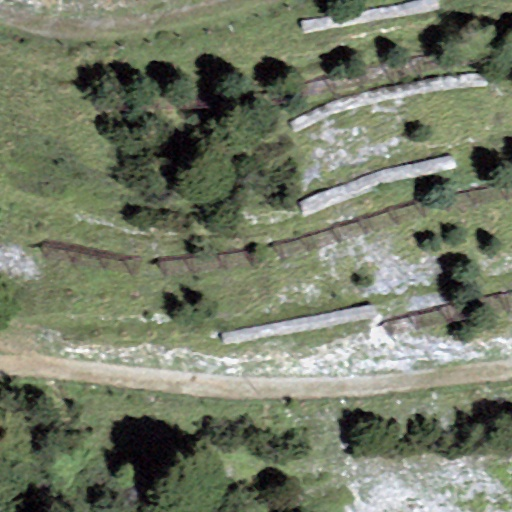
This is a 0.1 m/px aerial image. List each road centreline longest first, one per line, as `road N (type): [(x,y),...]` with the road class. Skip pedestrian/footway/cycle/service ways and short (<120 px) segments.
road 1 (track): [(511,365),(325,386),(201,385),(0,364)]
road 2 (track): [(0,10),(56,20),(203,12),(240,0)]
